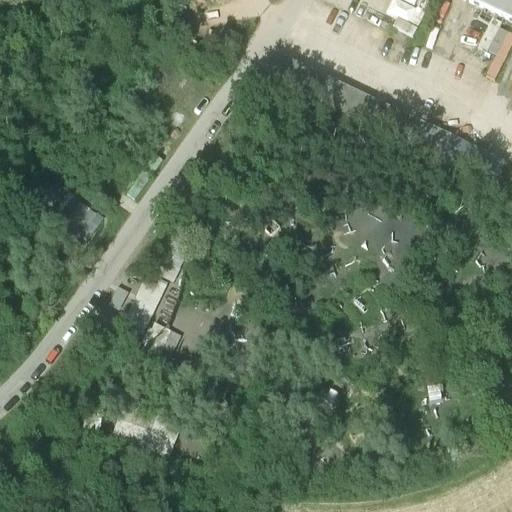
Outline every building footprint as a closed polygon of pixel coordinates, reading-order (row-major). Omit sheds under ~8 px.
[(511,0),(463,0),(511,23),(511,0)] [(227,32),(217,50),(234,59),(244,40),(227,32)] [(279,56),(269,76),(491,181),(500,161),(279,56)] [(511,168),(503,188),(511,192),(511,168)] [(142,170),(131,188),(139,194),(151,176),(142,170)] [(81,199),(52,180),(44,190),(71,208),(67,214),(71,216),(81,199)] [(54,224),(32,210),(27,217),(61,239),(74,219),(71,216),(67,214),(63,211),(54,224)] [(164,298),(170,300),(186,258),(166,251),(160,266),(169,270),(161,289),(146,285),(120,333),(144,344),(164,298)] [(162,417),(127,404),(107,453),(142,466),(162,417)]
